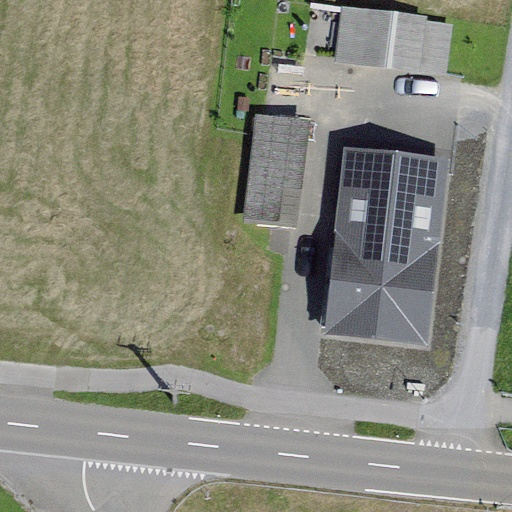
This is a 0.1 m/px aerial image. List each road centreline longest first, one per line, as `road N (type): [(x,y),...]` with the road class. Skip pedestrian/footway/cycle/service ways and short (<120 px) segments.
road 1 (tertiary): [(511,478),(92,431)]
road 2 (track): [(511,133),(468,473)]
